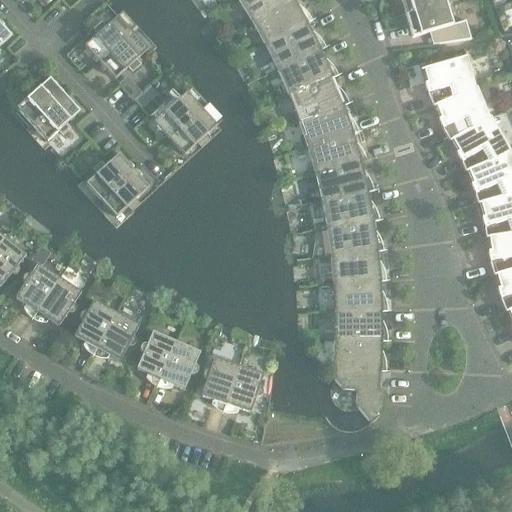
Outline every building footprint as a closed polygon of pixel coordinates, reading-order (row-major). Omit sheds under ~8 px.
[(237,0),(251,22),(288,0),(237,0)] [(288,0),(251,22),(265,46),(306,24),(307,26),(308,25),(292,0),(288,0)] [(400,0),(405,16),(446,4),(444,0),(400,0)] [(443,45),(471,41),(465,22),(452,26),(446,4),(405,16),(412,39),(439,31),(443,45)] [(99,64),(132,34),(117,18),(106,28),(102,23),(93,31),(97,36),(84,48),(99,64)] [(320,51),(320,53),(321,52),(307,26),(306,24),(265,46),(277,72),(320,51)] [(0,47),(11,38),(0,25),(0,56),(2,54),(0,52),(0,47)] [(148,51),(132,34),(99,64),(114,81),(128,69),(132,74),(141,66),(136,61),(148,51)] [(320,51),(277,72),(288,97),(332,79),(333,80),(320,53),(320,51)] [(433,108),(477,90),(477,88),(475,89),(466,57),(424,70),(420,71),(427,94),(433,108)] [(155,97),(131,73),(120,84),(144,108),(155,97)] [(332,79),(288,97),(298,123),(343,107),(343,108),(344,108),(333,80),(332,79)] [(16,110),(31,126),(64,96),(49,80),(36,92),(32,87),(23,95),(27,99),(16,110)] [(489,119),(477,90),(433,108),(442,129),(449,143),(491,119),(490,118),(489,119)] [(168,140),(201,110),(186,93),(175,104),(171,99),(162,107),(166,112),(153,124),(168,140)] [(79,113),(64,96),(31,126),(46,143),(58,133),(62,137),(70,130),(66,125),(79,113)] [(343,107),(298,123),(307,149),(352,135),(353,137),(354,136),(343,108),(343,107)] [(217,127),(201,110),(168,140),(183,157),(197,145),(201,150),(210,142),(205,137),(217,127)] [(465,173),(511,154),(491,119),(449,143),(461,163),(465,173)] [(352,135),(307,149),(315,176),(361,164),(361,165),(362,165),(353,137),(352,135)] [(511,155),(511,154),(465,173),(474,195),(477,205),(511,195),(511,160),(510,156),(511,155)] [(85,186),(100,202),(133,172),(118,155),(105,167),(101,163),(92,171),(96,175),(85,186)] [(361,164),(315,176),(321,203),(367,193),(368,195),(369,194),(361,165),(361,164)] [(148,189),(133,172),(100,202),(115,219),(127,209),(131,213),(140,206),(135,201),(148,189)] [(367,193),(321,203),(326,231),(373,223),(373,225),(374,224),(368,195),(367,193)] [(486,239),(511,235),(511,195),(477,205),(484,228),(486,239)] [(373,223),(326,231),(330,258),(377,253),(377,254),(378,254),(373,225),(373,223)] [(511,235),(486,239),(489,262),(493,277),(511,271),(511,235)] [(25,258),(5,241),(0,247),(0,288),(10,276),(11,277),(13,277),(14,277),(15,277),(16,276),(17,276),(18,275),(18,274),(18,272),(18,271),(18,270),(17,269),(17,268),(25,258)] [(377,253),(330,258),(333,286),(380,283),(380,284),(381,284),(377,254),(377,253)] [(23,285),(24,286),(15,300),(25,307),(23,310),(34,317),(59,281),(37,266),(29,278),(28,277),(27,277),(26,277),(25,277),(24,278),(23,278),(22,279),(22,281),(22,282),(22,283),(22,284),(23,285)] [(505,313),(511,310),(511,271),(493,277),(500,299),(505,313)] [(80,295),(59,281),(34,317),(46,325),(48,322),(58,329),(67,315),(68,315),(69,316),(71,316),(72,315),(73,315),(74,314),(74,313),(75,312),(75,311),(75,309),(74,308),(74,307),(73,306),(80,295)] [(380,283),(333,286),(334,314),(381,313),(381,314),(382,314),(380,284),(380,283)] [(81,323),(82,323),(73,338),(84,344),(83,347),(95,354),(116,315),(93,303),(86,315),(85,314),(84,314),(83,314),(82,315),(81,315),(80,316),(79,317),(79,318),(79,320),(79,321),(80,322),(81,323)] [(381,313),(334,314),(334,341),(381,343),(381,344),(382,344),(381,314),(381,313)] [(139,328),(116,315),(95,354),(107,360),(108,357),(119,363),(127,349),(128,349),(130,349),(131,349),(132,349),(133,348),(134,347),(134,346),(135,345),(135,344),(134,342),(134,341),(133,340),(132,340),(139,328)] [(141,355),(142,356),(136,371),(147,376),(145,379),(158,385),(176,345),(152,334),(146,347),(145,346),(144,346),(143,346),(141,347),(141,348),(140,349),(139,350),(139,351),(139,352),(140,353),(140,354),(141,355)] [(381,343),(334,341),(333,369),(380,372),(380,374),(381,344),(381,343)] [(199,355),(176,345),(158,385),(171,390),(172,387),(183,392),(190,377),(191,377),(192,377),(194,377),(195,376),(196,375),(197,373),(197,372),(197,371),(197,370),(196,369),(195,368),(194,367),(199,355)] [(204,382),(205,383),(200,398),(212,402),(211,406),(224,410),(238,369),(213,360),(209,373),(208,373),(206,373),(205,373),(204,374),(203,375),(203,376),(202,377),(202,378),(202,379),(203,380),(203,381),(204,382)] [(262,377),(238,369),(224,410),(237,415),(238,411),(250,415),(255,399),(256,400),(257,399),(259,399),(260,399),(260,398),(261,397),(261,396),(262,394),(261,393),(261,392),(260,391),(259,390),(258,390),(262,377)] [(369,425),(366,427),(367,428),(375,422),(377,419),(379,416),(381,413),(382,410),(383,408),(384,404),(385,393),(378,393),(380,374),(380,372),(333,369),(332,379),(342,392),(354,393),(356,395),(355,407),(369,425)]
